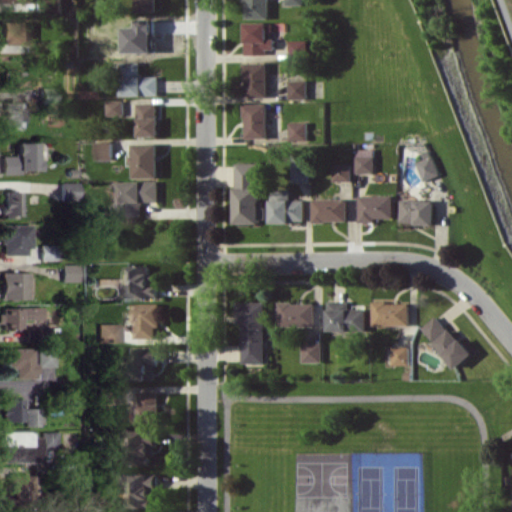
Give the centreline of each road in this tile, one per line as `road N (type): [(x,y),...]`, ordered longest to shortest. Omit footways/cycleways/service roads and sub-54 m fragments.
road 1 (residential): [(204,0),(207,511)]
road 2 (residential): [(207,262),(423,263),(470,289),(511,334)]
